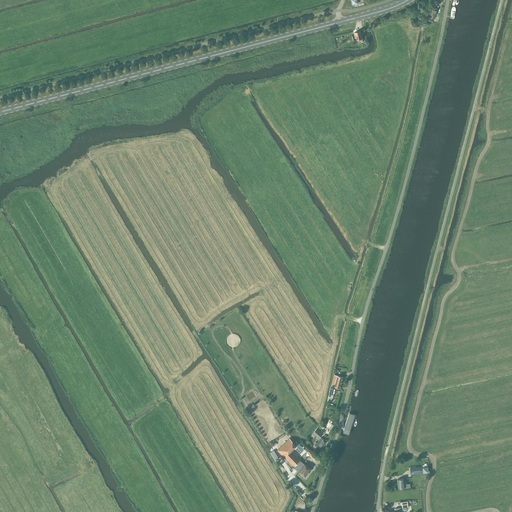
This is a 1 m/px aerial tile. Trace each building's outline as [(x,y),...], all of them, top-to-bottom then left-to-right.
[(425,17),(425,21),(431,22),(432,14),(435,15),(436,8),(429,7),(428,12),(425,12),(424,17),(425,17)] [(354,33),(356,40),(360,39),(361,42),(363,42),(360,31),(354,33)] [(341,376),(334,374),(332,383),(334,383),(334,386),(340,388),(343,377),(342,377),(341,376)] [(350,436),(356,416),(350,414),(345,427),(345,428),(345,429),(344,430),(343,434),(350,436)] [(313,433),(319,438),(324,432),(320,428),(319,430),(316,428),(313,433)] [(314,445),(316,446),(315,447),(320,451),(327,441),(321,437),(317,443),(316,442),(314,445)] [(296,445),(289,438),(277,450),(281,453),(294,467),(300,461),(301,460),(291,450),(296,445)] [(310,456),(313,460),(316,456),(310,449),(306,452),(310,456)] [(277,456),(274,450),(270,453),(275,461),(279,459),(277,456)] [(300,461),(294,467),(298,471),(304,463),(302,462),(300,461)] [(304,463),(298,471),(305,476),(311,468),(304,463)] [(410,483),(406,484),(406,482),(404,482),(404,478),(398,479),(399,488),(405,487),(405,488),(410,487),(410,483)]
